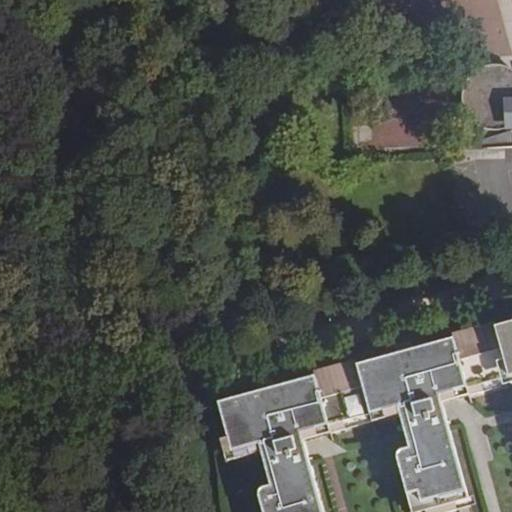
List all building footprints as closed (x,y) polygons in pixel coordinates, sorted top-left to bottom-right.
[(511,64),(502,63),(494,63),(486,67),(479,72),(476,74),(474,78),(470,86),(469,90),(469,98),(470,106),(472,110),(477,117),(483,123),(486,125),(490,127),(494,128),(500,130),(500,135),(489,135),(489,144),(511,143),(511,64)] [(458,339),(493,330),(498,328),(496,321),(492,323),(456,332),(458,339)] [(511,324),(498,328),(510,374),(511,373),(511,324)] [(498,328),(493,330),(458,339),(359,366),(372,411),(399,403),(411,448),(402,451),(418,511),(443,511),(473,504),(443,392),(497,378),(510,374),(498,328)] [(315,371),(316,378),(359,366),(356,360),(315,371)] [(316,378),(224,403),(236,449),(262,441),(274,485),(261,489),(267,511),(322,511),(301,431),(372,411),(359,366),(316,378)]
